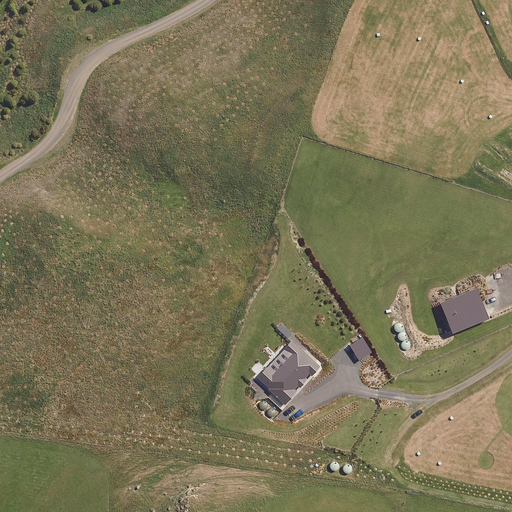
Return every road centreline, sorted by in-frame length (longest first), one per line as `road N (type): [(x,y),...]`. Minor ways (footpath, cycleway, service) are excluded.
road 1 (unclassified): [(0,173),(46,144),(73,83),(94,59),(202,0)]
road 2 (unclassified): [(511,353),(420,405),(380,460)]
